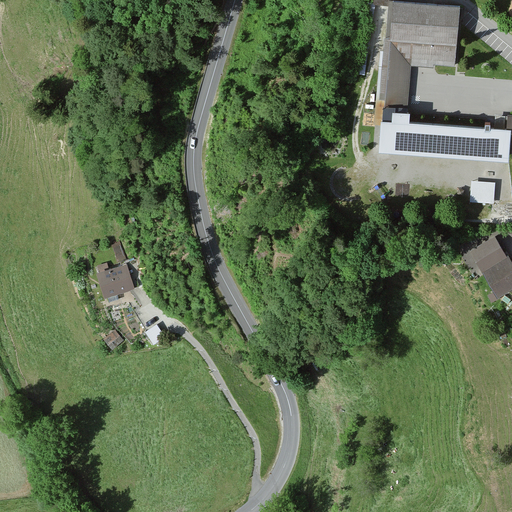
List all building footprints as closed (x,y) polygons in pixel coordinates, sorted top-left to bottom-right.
[(462,8),(397,3),(388,109),(411,111),(414,66),(418,66),(457,69),(462,8)] [(400,123),(388,122),(386,154),(511,162),(511,115),(511,116),(510,131),(504,130),(497,130),(497,126),(491,125),(491,129),(416,124),(416,116),(400,115),(400,123)] [(496,184),(472,182),(471,202),(494,205),(496,184)] [(511,292),(511,263),(497,238),(473,252),(501,299),(511,292)] [(128,264),(99,273),(108,299),(136,289),(128,264)] [(105,340),(114,350),(124,341),(116,331),(105,340)]
